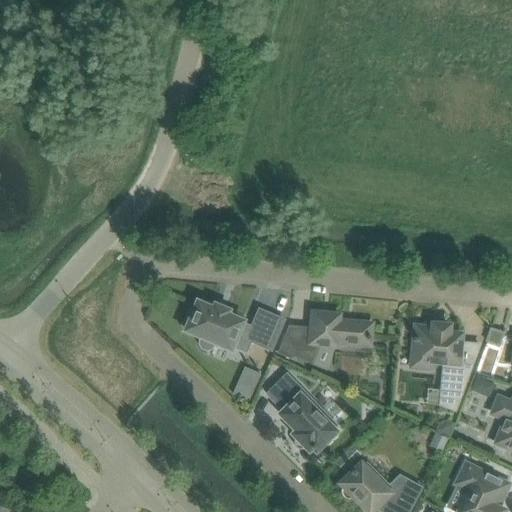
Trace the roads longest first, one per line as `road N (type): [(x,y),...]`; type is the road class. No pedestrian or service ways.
road 1 (unclassified): [(6,342),(152,183),(203,0)]
road 2 (residential): [(511,288),(156,254)]
road 3 (residential): [(332,511),(140,312),(140,277),(156,254)]
road 4 (tertiary): [(144,464),(6,342)]
road 5 (tertiary): [(0,361),(131,478)]
